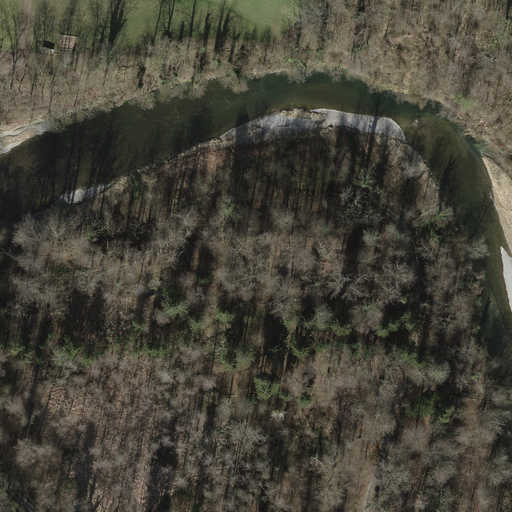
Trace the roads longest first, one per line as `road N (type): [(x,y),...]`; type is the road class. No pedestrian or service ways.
road 1 (track): [(387,439),(383,410),(346,388),(209,343),(137,304),(70,281),(43,251)]
road 2 (track): [(367,511),(421,319),(408,227),(358,191)]
